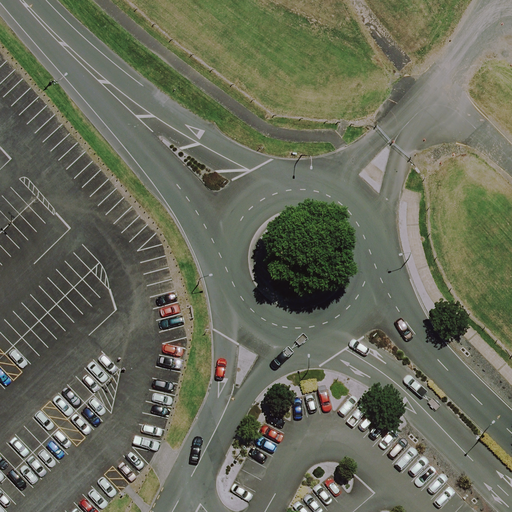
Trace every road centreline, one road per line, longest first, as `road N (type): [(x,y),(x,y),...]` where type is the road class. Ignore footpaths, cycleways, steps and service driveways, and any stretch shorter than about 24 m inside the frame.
road 1 (tertiary): [(511,499),(396,383),(316,336)]
road 2 (tertiary): [(219,265),(199,216),(122,121),(105,82)]
road 3 (tertiary): [(375,269),(435,359),(511,432)]
road 4 (tertiary): [(105,82),(249,171),(286,182)]
road 5 (tertiary): [(286,182),(334,190),(353,205),(375,246),(375,269)]
road 6 (tertiary): [(316,336),(271,334),(251,323),(234,307),(219,265)]
